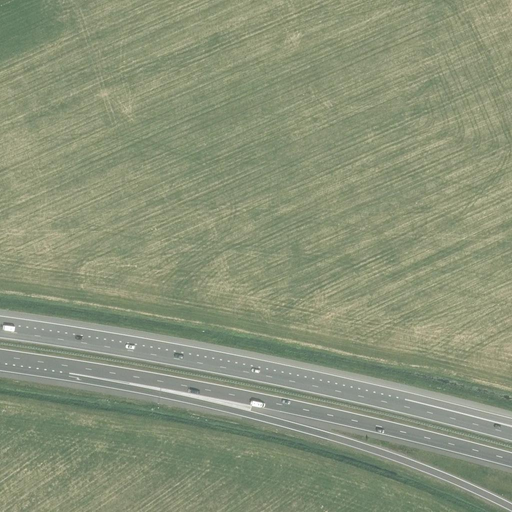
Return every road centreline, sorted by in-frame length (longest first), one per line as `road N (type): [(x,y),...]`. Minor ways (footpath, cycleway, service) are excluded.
road 1 (motorway): [(69,366),(383,453),(511,508)]
road 2 (motorway): [(69,366),(511,461)]
road 3 (motorway): [(323,388),(0,331)]
road 4 (motorway): [(511,434),(323,388)]
road 5 (motorway): [(511,423),(408,397),(323,388)]
